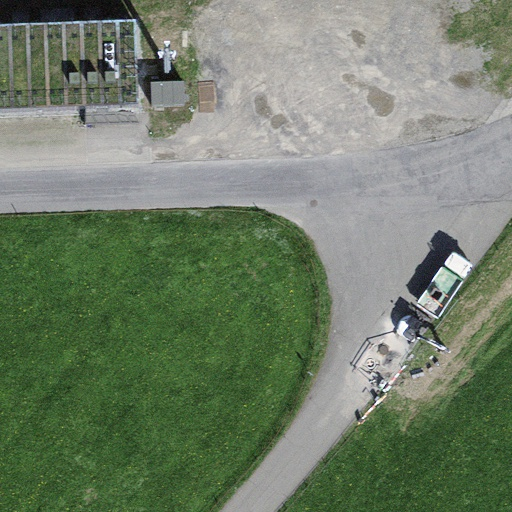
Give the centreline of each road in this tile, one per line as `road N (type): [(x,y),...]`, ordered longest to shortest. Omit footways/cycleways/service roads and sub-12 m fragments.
road 1 (residential): [(237,511),(380,342),(397,288),(388,246),(359,214),(318,193),(0,192)]
road 2 (track): [(511,140),(388,246)]
